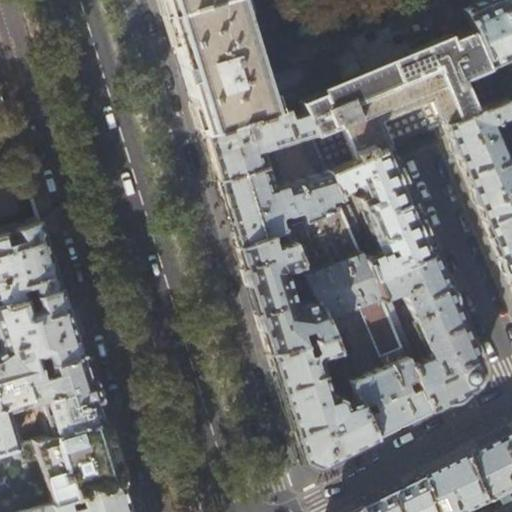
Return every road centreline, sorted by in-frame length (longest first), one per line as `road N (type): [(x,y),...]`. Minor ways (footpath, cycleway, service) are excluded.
road 1 (primary): [(221,511),(62,0)]
road 2 (residential): [(511,398),(293,511)]
road 3 (unclassified): [(511,369),(421,156)]
